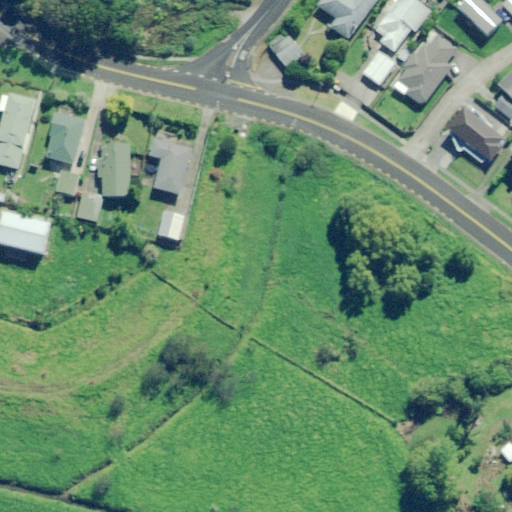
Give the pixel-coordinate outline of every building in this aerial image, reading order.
[(376,0),(321,0),(316,7),(336,21),(329,31),(346,43),(376,0)] [(429,13),(411,0),(396,0),(373,32),(383,39),(379,46),(392,55),(410,30),(413,33),(429,13)] [(500,23),(477,0),(463,0),(455,9),(485,39),(500,23)] [(511,0),(504,0),(500,5),(511,18),(511,0)] [(303,58),(283,33),(266,46),(286,71),(303,58)] [(435,36),(425,49),(423,47),(414,59),(412,57),(402,70),(405,72),(392,90),(420,110),(450,69),(445,65),(455,51),(435,36)] [(393,65),(376,54),(361,76),(378,87),(393,65)] [(511,114),(511,70),(494,90),(501,97),(493,106),(507,120),(511,114)] [(36,102),(3,94),(0,104),(0,112),(5,114),(0,133),(0,165),(18,171),(36,102)] [(461,152),(480,165),(483,162),(488,166),(505,142),(462,112),(445,135),(464,149),(461,152)] [(86,122),(57,115),(47,160),(76,166),(86,122)] [(175,135),(158,131),(155,142),(150,141),(146,159),(158,161),(151,191),(178,198),(189,151),(172,147),(175,135)] [(99,179),(103,179),(103,199),(129,198),(127,146),(101,147),(102,162),(98,162),(99,179)] [(79,177),(61,173),(57,193),(75,197),(79,177)] [(103,198),(83,193),(76,220),(97,225),(103,198)] [(182,218),(164,213),(158,237),(176,242),(182,218)] [(49,228),(2,217),(0,224),(0,248),(41,258),(49,228)]
